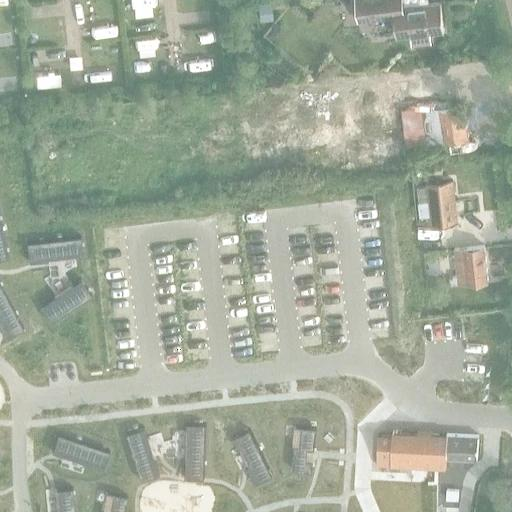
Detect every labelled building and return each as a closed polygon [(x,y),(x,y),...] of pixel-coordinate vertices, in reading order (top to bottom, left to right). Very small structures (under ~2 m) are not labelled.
[(438,30),(434,2),(397,7),(396,0),(350,0),(353,20),(388,15),(391,36),(406,34),(407,42),(425,40),(424,32),(438,30)] [(461,104),(437,108),(432,76),(384,84),(388,110),(400,108),(407,147),(467,137),(461,104)] [(263,110),(284,119),(291,103),(270,94),(263,110)] [(297,130),(301,153),(333,148),(330,125),(297,130)] [(344,149),(346,166),(370,164),(369,147),(344,149)] [(423,170),(415,171),(416,178),(423,178),(423,170)] [(429,180),(434,223),(460,221),(453,179),(429,180)] [(313,204),(323,344),(395,339),(394,322),(385,199),(313,204)] [(451,275),(451,282),(486,278),(482,245),(452,248),(455,275),(451,275)] [(423,255),(425,284),(446,282),(443,250),(432,251),(432,255),(423,255)] [(474,458),(475,435),(391,431),(391,433),(379,433),(378,456),(388,456),(387,466),(444,469),(445,457),(474,458)] [(217,493),(257,493),(258,435),(218,434),(217,493)] [(276,501),(325,502),(326,473),(276,472),(276,501)] [(427,510),(443,511),(444,489),(428,488),(427,510)]
